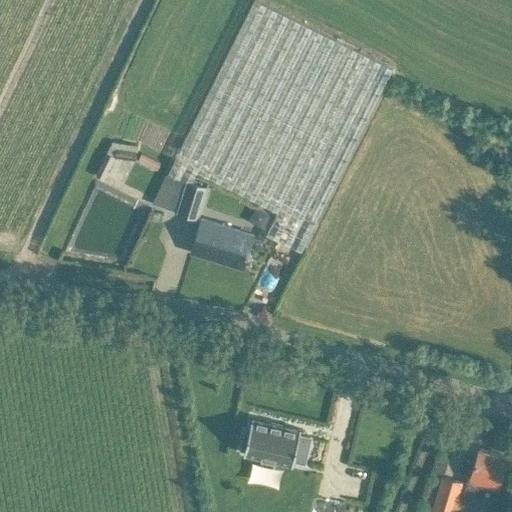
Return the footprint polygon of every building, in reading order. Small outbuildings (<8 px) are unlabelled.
[(393,66),(273,6),(260,0),(254,0),(168,173),(167,172),(153,202),(198,216),(204,197),(208,183),(194,179),(198,170),(278,210),(267,232),(302,249),(393,66)] [(151,110),(142,129),(151,132),(159,113),(151,110)] [(107,150),(97,173),(105,177),(115,154),(116,154),(116,155),(136,159),(138,149),(139,144),(112,140),(107,150)] [(142,151),(138,159),(157,168),(161,160),(142,151)] [(153,208),(149,217),(159,220),(162,211),(153,208)] [(203,217),(192,250),(243,265),(253,233),(203,217)] [(309,461),(314,429),(262,419),(257,451),(309,461)] [(464,491),(494,500),(508,455),(480,447),(471,478),(468,477),(464,491)] [(453,511),(463,481),(444,476),(435,507),(422,503),(419,511),(453,511)]
